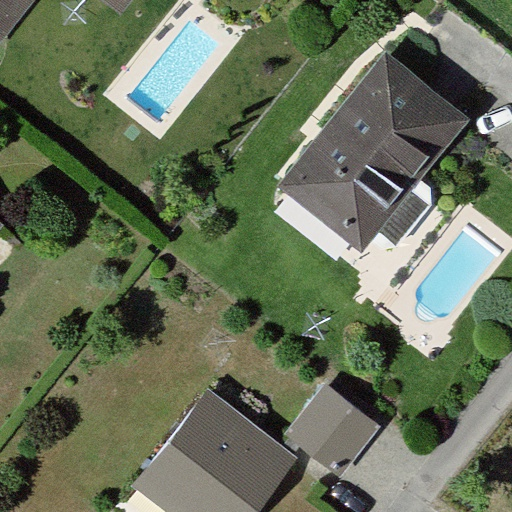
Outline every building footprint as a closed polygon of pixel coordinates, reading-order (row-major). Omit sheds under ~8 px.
[(0,0),(0,40),(26,0),(0,0)] [(132,0),(95,0),(118,18),(132,0)] [(460,116),(386,54),(278,181),(353,243),(460,116)] [(291,422),(343,464),(383,414),(331,372),(291,422)] [(251,511),(295,454),(202,386),(128,487),(162,511),(251,511)]
